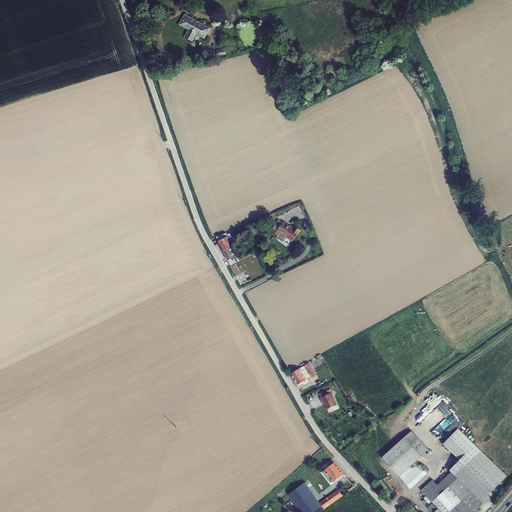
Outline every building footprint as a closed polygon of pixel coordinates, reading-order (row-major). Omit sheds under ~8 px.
[(413,0),(397,0),(403,14),(416,9),(413,0)] [(210,29),(185,15),(179,25),(189,30),(185,37),(192,41),(196,34),(204,38),(210,29)] [(294,229),(283,222),(275,233),(279,236),(278,238),(282,241),(285,237),(286,236),(293,241),(301,230),(296,226),(294,229)] [(218,241),(221,246),(233,240),(230,235),(227,237),(225,233),(216,237),(218,241)] [(240,237),(235,239),(237,242),(240,248),(244,246),(240,237)] [(221,246),(223,251),(232,247),(231,244),(237,242),(235,239),(233,240),(221,246)] [(232,260),(237,257),(232,247),(223,251),(228,260),(231,259),(232,260)] [(252,250),(240,256),(242,259),(254,253),(252,250)] [(256,260),(254,253),(242,259),(240,260),(243,266),(256,260)] [(291,373),(298,385),(302,382),(303,383),(306,381),(306,380),(311,377),(312,378),(316,376),(309,363),(291,373)] [(337,405),(331,393),(320,398),(322,402),(323,401),(327,409),(337,405)] [(453,411),(443,424),(448,427),(457,415),(453,411)] [(382,458),(399,477),(416,461),(421,457),(428,450),(411,432),(404,438),(382,458)] [(480,450),(455,475),(470,491),(471,491),(481,502),(507,477),(480,450)] [(427,473),(416,461),(399,477),(410,489),(427,473)] [(345,474),(335,463),(324,471),(330,479),(334,483),(345,474)] [(328,481),(330,479),(324,471),(322,473),(328,481)] [(471,491),(470,491),(455,475),(452,472),(438,485),(433,480),(421,490),(435,506),(441,511),(476,511),(478,508),(483,503),(481,502),(471,491)] [(300,511),(320,511),(324,509),(320,503),(305,483),(288,495),(300,511)] [(324,510),(343,496),(338,490),(320,503),(324,509),(324,510)]
